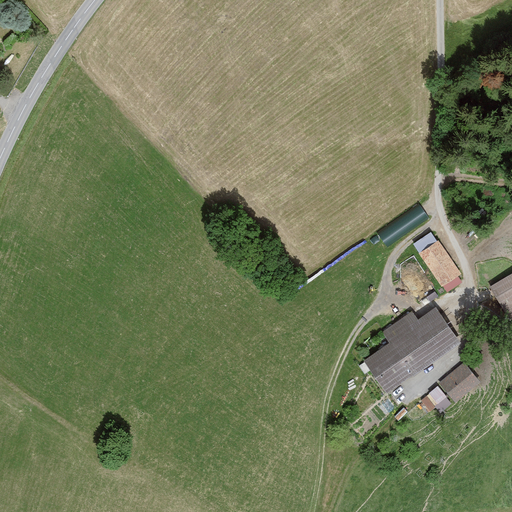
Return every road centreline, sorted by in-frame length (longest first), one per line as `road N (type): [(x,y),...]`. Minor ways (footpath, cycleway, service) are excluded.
road 1 (track): [(438,0),(440,196),(471,294),(456,311)]
road 2 (secondary): [(0,158),(38,81),(95,0)]
